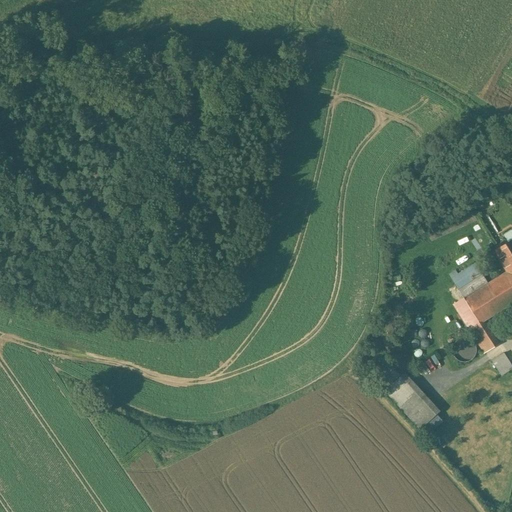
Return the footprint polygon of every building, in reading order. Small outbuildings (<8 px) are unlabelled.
[(474,198),(466,202),(467,204),(469,208),(477,204),(474,198)] [(511,239),(494,250),(494,251),(495,250),(507,271),(488,283),(464,298),(474,314),(479,323),(483,321),(511,302),(511,239)] [(475,263),(451,278),(455,284),(479,269),(475,263)] [(482,275),(459,290),(464,298),(488,283),(482,275)] [(497,344),(483,321),(479,323),(474,314),(464,321),(484,353),(498,344),(497,344)] [(390,322),(378,327),(388,352),(400,347),(390,322)] [(475,354),(476,349),(475,345),(472,341),(468,338),(463,338),(459,339),(455,341),(453,345),(452,350),(453,354),(455,358),(459,361),(464,362),(469,361),(472,358),(475,354)] [(511,366),(503,353),(491,360),(501,375),(511,368),(511,366)] [(392,366),(377,380),(385,389),(400,376),(392,366)] [(400,376),(385,389),(394,399),(413,382),(404,373),(400,376)] [(413,382),(394,399),(420,428),(438,411),(413,382)]
